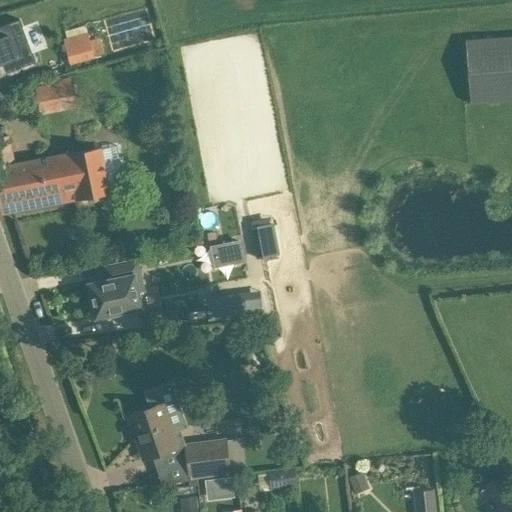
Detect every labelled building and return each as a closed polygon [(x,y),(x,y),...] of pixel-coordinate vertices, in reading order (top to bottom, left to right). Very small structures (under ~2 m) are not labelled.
[(0,74),(11,70),(6,58),(1,60),(0,57),(0,51),(5,50),(37,42),(32,21),(0,29),(0,74)] [(88,32),(64,38),(70,61),(94,54),(102,53),(99,44),(101,44),(98,35),(90,37),(88,32)] [(511,34),(467,38),(472,101),(511,98),(511,34)] [(72,76),(61,78),(67,109),(78,107),(72,76)] [(0,136),(0,203),(2,214),(110,192),(102,147),(16,165),(10,135),(0,136)] [(245,260),(240,238),(210,245),(215,267),(245,260)] [(278,238),(253,243),(256,256),(280,251),(278,238)] [(108,280),(91,283),(97,316),(109,313),(110,316),(127,313),(126,310),(141,306),(138,290),(144,289),(138,259),(105,266),(108,280)] [(239,326),(223,345),(236,356),(252,336),(239,326)] [(129,415),(136,436),(141,434),(149,457),(178,447),(173,431),(188,426),(172,381),(144,391),(150,408),(129,415)] [(191,476),(197,476),(233,472),(228,437),(185,441),(189,476),(191,476)] [(296,469),(269,471),(270,485),(297,483),(296,469)] [(349,477),(356,494),(371,488),(364,471),(349,477)] [(232,476),(210,479),(213,498),(235,496),(232,476)] [(487,483),(501,511),(508,511),(511,510),(511,494),(503,476),(487,483)] [(198,487),(197,478),(191,478),(191,480),(188,480),(189,486),(192,486),(192,483),(197,483),(197,487),(198,487)] [(414,490),(417,511),(439,511),(437,488),(414,490)] [(181,497),(182,511),(197,511),(200,511),(198,495),(181,497)] [(243,502),(244,511),(254,510),(253,501),(243,502)]
